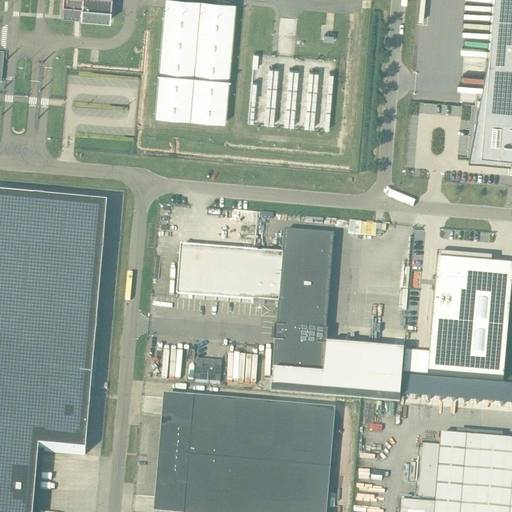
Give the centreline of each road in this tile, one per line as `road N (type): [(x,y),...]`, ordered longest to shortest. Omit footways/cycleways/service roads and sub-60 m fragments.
road 1 (unclassified): [(114,511),(141,185)]
road 2 (unclassified): [(381,204),(141,185)]
road 3 (unclassified): [(381,204),(400,0)]
road 4 (unclassified): [(141,185),(129,176),(0,166)]
road 5 (unclassified): [(511,215),(381,204)]
